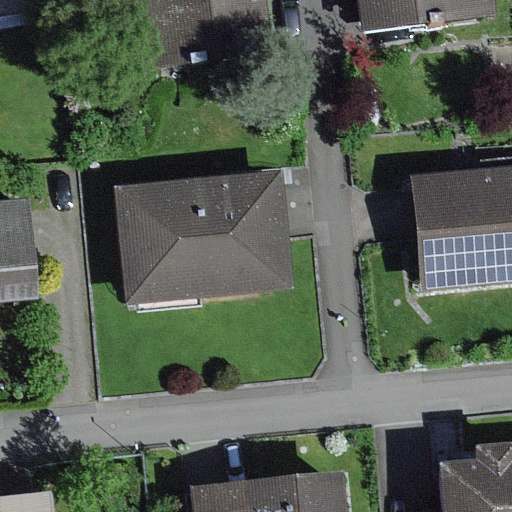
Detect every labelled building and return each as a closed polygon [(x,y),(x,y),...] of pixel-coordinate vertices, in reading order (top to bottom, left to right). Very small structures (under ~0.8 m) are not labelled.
[(256,0),(132,0),(140,68),(262,56),(256,0)] [(344,0),(349,46),(493,32),(489,0),(344,0)] [(511,181),(411,189),(419,299),(511,292),(511,181)] [(275,186),(111,198),(119,303),(283,290),(275,186)] [(19,214),(0,215),(0,307),(25,306),(19,214)] [(511,511),(511,456),(424,468),(429,511),(511,511)] [(329,511),(327,480),(182,490),(183,511),(329,511)]
